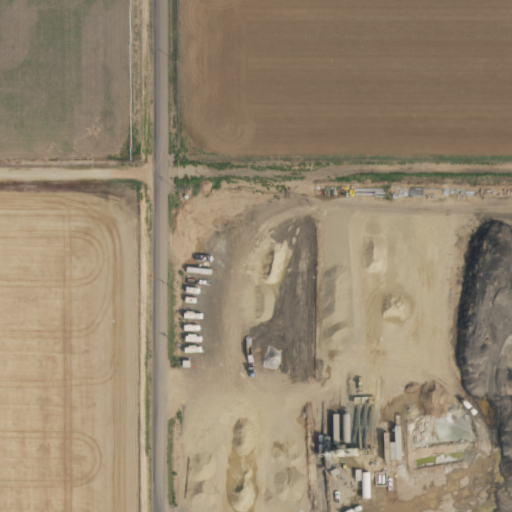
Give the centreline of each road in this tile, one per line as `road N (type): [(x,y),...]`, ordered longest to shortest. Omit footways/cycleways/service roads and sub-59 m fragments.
road 1 (residential): [(0,167),(511,171)]
road 2 (residential): [(161,511),(161,0)]
